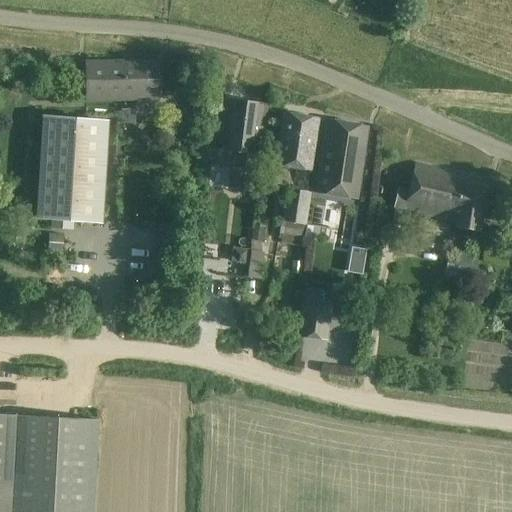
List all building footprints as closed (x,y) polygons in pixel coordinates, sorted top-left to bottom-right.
[(158,107),(158,62),(86,63),(86,99),(138,99),(138,108),(158,107)] [(222,149),(222,151),(235,153),(230,190),(258,193),(269,104),(263,104),(228,100),(226,119),(222,149)] [(319,118),(283,113),(274,165),(310,171),(319,118)] [(107,123),(43,119),(37,218),(101,222),(107,123)] [(368,126),(328,120),(316,192),(356,199),(364,146),(368,126)] [(487,185),(413,168),(408,191),(397,189),(394,208),(457,222),(456,227),(478,232),(487,185)] [(310,191),(286,187),(278,240),(281,240),(281,244),(302,247),(310,191)] [(254,226),(252,240),(262,241),(264,227),(254,226)] [(475,249),(451,244),(443,276),(467,281),(475,249)] [(232,247),(231,255),(237,262),(247,264),(249,249),(232,247)] [(250,250),(248,278),(262,279),(264,250),(250,250)] [(330,303),(322,302),(323,289),(306,287),(302,316),(299,336),(326,339),(328,319),(330,303)] [(15,415),(0,414),(0,511),(92,511),(98,419),(15,415)]
